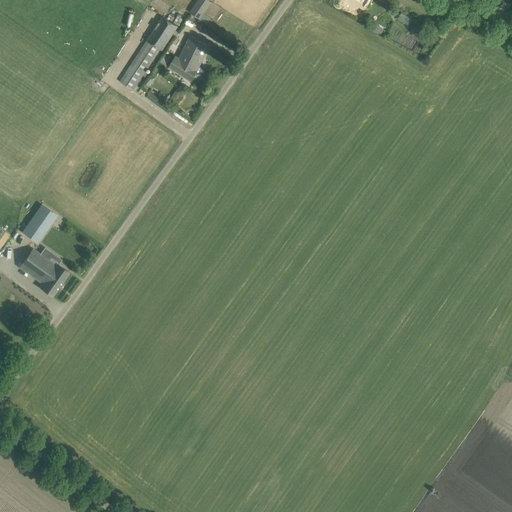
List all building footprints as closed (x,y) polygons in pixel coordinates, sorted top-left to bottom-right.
[(350,0),(347,6),(358,13),(366,0),(350,0)] [(119,81),(133,90),(160,49),(162,50),(177,26),(162,16),(119,81)] [(169,66),(192,81),(198,70),(210,45),(201,40),(192,36),(180,59),(176,57),(169,66)] [(42,205),(23,232),(37,242),(56,215),(42,205)] [(33,249),(20,267),(42,283),(39,287),(44,290),(52,296),(69,272),(61,266),(58,264),(55,262),(53,264),(40,254),(33,249)]
